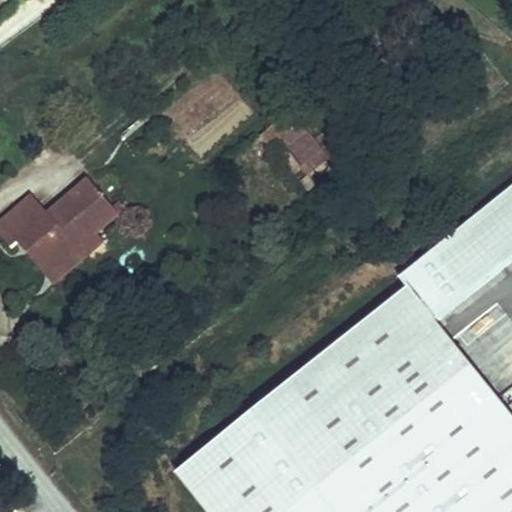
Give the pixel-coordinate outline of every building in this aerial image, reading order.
[(262,124),(251,133),(263,148),(274,139),(262,124)] [(18,231),(47,266),(92,229),(115,210),(86,176),(44,210),(27,190),(0,212),(0,237),(4,243),(12,236),(18,231)] [(511,511),(511,415),(435,319),(511,257),(511,186),(398,277),(406,287),(177,470),(211,511),(511,511)] [(92,229),(47,266),(53,273),(98,236),(92,229)] [(12,236),(47,278),(53,273),(47,266),(18,231),(12,236)]
